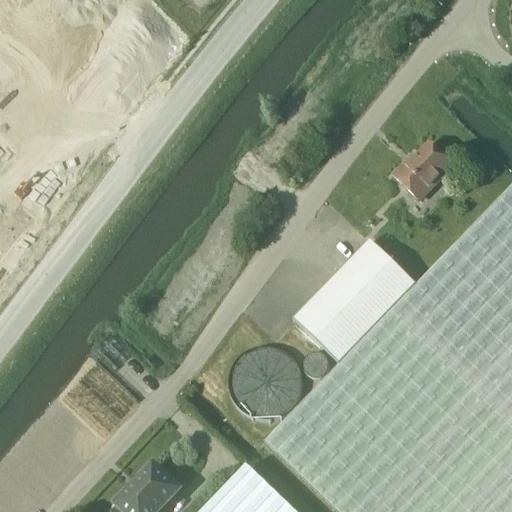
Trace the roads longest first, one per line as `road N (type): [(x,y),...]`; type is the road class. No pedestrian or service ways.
road 1 (residential): [(61,511),(458,21)]
road 2 (unclassified): [(258,0),(0,336)]
